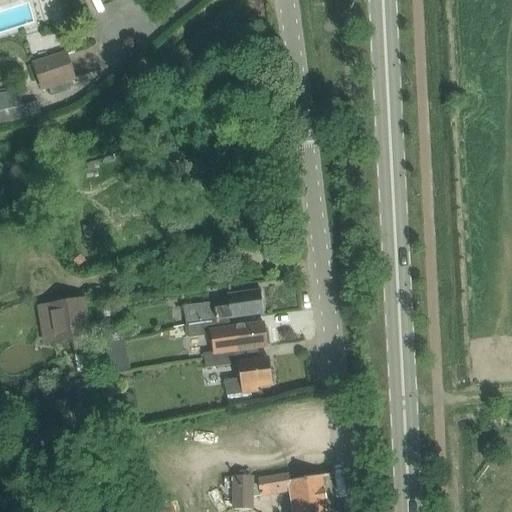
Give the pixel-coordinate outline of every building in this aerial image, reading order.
[(77,80),(68,52),(33,63),(42,91),(77,80)] [(0,125),(25,120),(22,107),(0,112),(0,125)] [(263,315),(260,289),(259,289),(259,291),(228,295),(230,307),(211,309),(211,303),(185,306),(188,324),(229,318),(262,313),(262,315),(263,315)] [(84,299),(39,305),(41,324),(52,322),(54,340),(71,338),(73,356),(91,354),(84,299)] [(231,330),(229,318),(188,324),(190,336),(209,333),(231,330)] [(231,330),(211,333),(215,354),(232,351),(268,346),(266,337),(269,335),(268,328),(265,328),(264,324),(234,329),(234,330),(231,330)] [(215,354),(204,355),(206,369),(234,365),(232,351),(215,354)] [(272,384),(270,358),(238,362),(240,378),(226,380),(227,393),(257,390),(257,386),(272,384)] [(328,511),(323,475),(291,481),(290,475),(260,480),(260,483),(254,485),(254,476),(236,476),(235,509),(253,509),(253,497),(290,491),(293,511),(328,511)]
